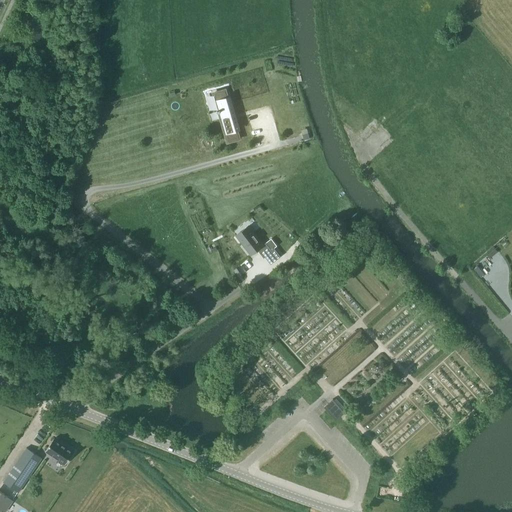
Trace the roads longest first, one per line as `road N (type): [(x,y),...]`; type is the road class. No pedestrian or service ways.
road 1 (tertiary): [(79,412),(340,511)]
road 2 (unclassified): [(79,412),(212,309)]
